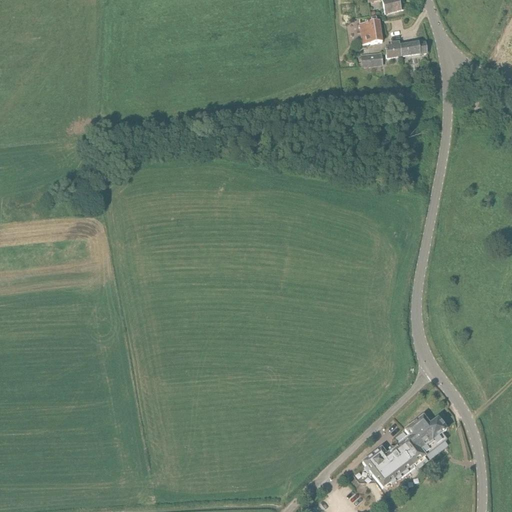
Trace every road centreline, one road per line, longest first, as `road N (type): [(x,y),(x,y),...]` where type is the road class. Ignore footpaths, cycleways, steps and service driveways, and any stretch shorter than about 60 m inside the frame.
road 1 (unclassified): [(431,368),(415,310),(445,134),(444,58)]
road 2 (unclassified): [(287,511),(431,368)]
road 3 (track): [(126,511),(259,505),(286,511)]
road 4 (unclassified): [(481,511),(472,430),(431,368)]
